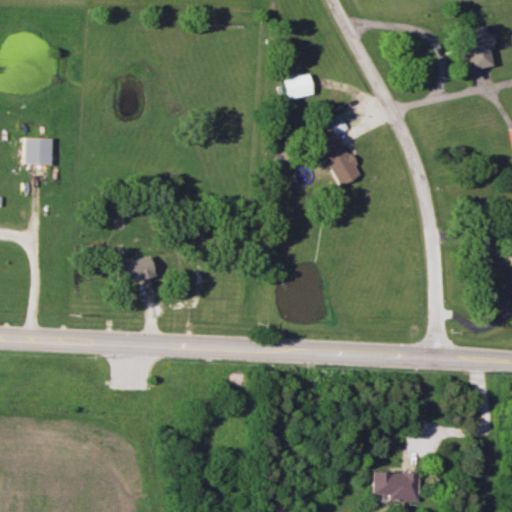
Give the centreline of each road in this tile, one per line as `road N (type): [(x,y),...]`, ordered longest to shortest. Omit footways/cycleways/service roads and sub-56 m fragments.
road 1 (tertiary): [(511,361),(0,338)]
road 2 (residential): [(330,0),(418,175),(434,270),(434,358)]
